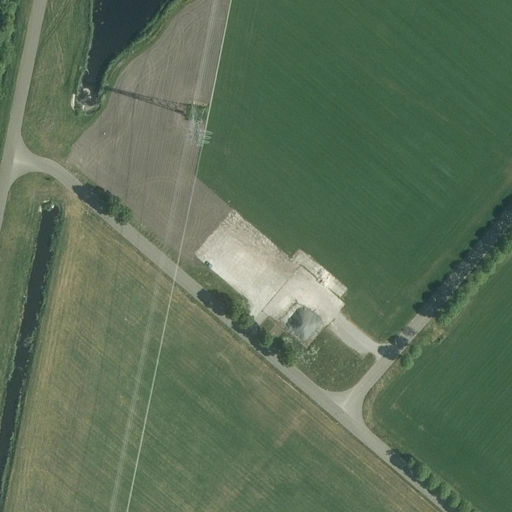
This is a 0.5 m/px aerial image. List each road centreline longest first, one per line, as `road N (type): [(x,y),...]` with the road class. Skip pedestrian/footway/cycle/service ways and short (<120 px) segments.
road 1 (unclassified): [(343,415),(50,168),(9,157)]
road 2 (tertiary): [(343,415),(511,218)]
road 3 (unclassified): [(9,157),(40,0)]
road 4 (tertiary): [(453,511),(343,415)]
